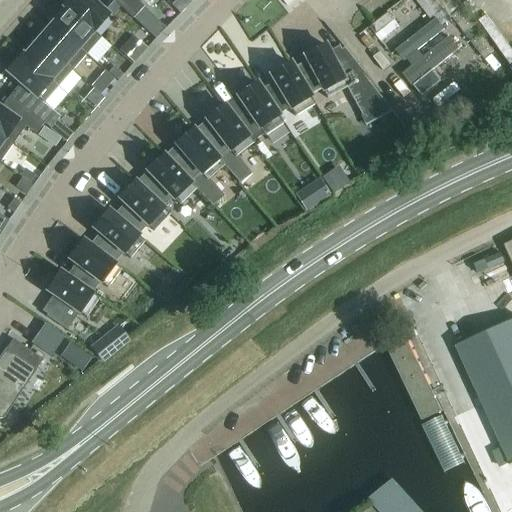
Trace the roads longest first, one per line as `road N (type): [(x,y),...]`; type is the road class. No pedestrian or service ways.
road 1 (primary): [(87,437),(328,249),(511,154)]
road 2 (unclassified): [(135,511),(164,458),(251,385),(410,272),(511,220)]
road 3 (residential): [(0,284),(87,159),(231,0)]
road 4 (residential): [(316,0),(412,112)]
